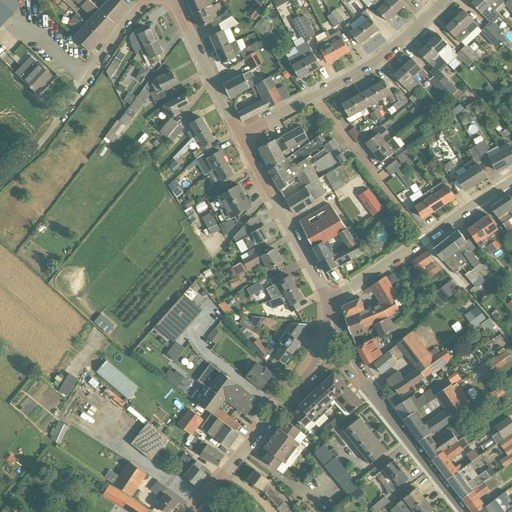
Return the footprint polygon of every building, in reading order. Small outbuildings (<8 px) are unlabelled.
[(87,25),(103,40),(116,25),(114,24),(101,11),(88,0),(74,0),(94,18),(87,25)] [(128,8),(119,0),(101,0),(106,5),(101,11),(114,24),(128,8)] [(194,14),(212,6),(209,0),(191,0),(189,1),(194,14)] [(255,19),(265,6),(257,0),(247,13),(255,19)] [(397,14),(383,0),(377,0),(372,5),(388,22),(397,14)] [(400,0),(383,0),(397,14),(406,5),(400,0)] [(486,19),(495,11),(485,0),(475,0),(472,4),(486,19)] [(485,0),(495,11),(504,2),(502,0),(485,0)] [(0,28),(14,14),(0,1),(0,28)] [(200,28),(211,23),(214,28),(219,25),(232,17),(227,11),(226,11),(226,14),(218,18),(212,6),(194,14),(200,28)] [(331,13),(332,14),(339,25),(344,21),(336,9),(331,13)] [(360,25),(369,38),(379,30),(365,11),(361,14),(366,21),(360,25)] [(464,11),(455,19),(470,35),(479,26),(464,11)] [(75,38),(91,53),(103,40),(87,25),(76,14),(67,24),(78,34),(75,38)] [(333,28),(339,25),(332,14),(327,17),(333,28)] [(219,25),(222,32),(211,37),(216,50),(229,44),(224,32),(239,25),(232,17),(219,25)] [(263,36),(268,29),(265,27),(269,23),(263,18),(259,23),(254,28),(263,36)] [(294,21),(298,29),(304,41),(310,38),(303,25),(300,18),(294,21)] [(470,35),(455,19),(446,28),(460,43),(470,35)] [(485,26),(486,27),(498,39),(504,33),(491,20),(485,26)] [(303,25),(310,38),(315,36),(308,23),(303,25)] [(369,38),(360,25),(354,30),(349,24),(345,27),(360,45),(369,38)] [(137,43),(140,50),(157,41),(151,29),(145,32),(142,27),(134,31),(139,42),(137,43)] [(498,39),(486,27),(482,31),(495,45),(499,40),(498,39)] [(136,54),(140,50),(137,43),(139,42),(134,31),(130,37),(132,47),(136,54)] [(339,32),(328,37),(339,58),(350,53),(339,32)] [(449,53),(453,50),(439,35),(428,44),(438,54),(444,48),(449,53)] [(339,58),(328,37),(317,44),(328,64),(339,58)] [(157,41),(140,50),(143,56),(146,55),(151,66),(160,61),(157,56),(163,53),(157,41)] [(235,57),(241,54),(242,53),(239,48),(236,41),(229,44),(216,50),(222,64),(235,58),(235,57)] [(242,53),(241,54),(244,59),(246,57),(256,51),(261,48),(266,45),(264,41),(260,43),(258,41),(242,52),(242,53)] [(321,68),(310,47),(307,42),(297,48),(299,53),(310,74),(321,68)] [(449,81),(440,71),(448,65),(438,54),(428,44),(419,53),(433,69),(430,72),(434,76),(443,86),(449,81)] [(467,45),(464,48),(461,51),(473,64),(478,59),(474,54),(475,53),(467,45)] [(263,64),(256,51),(246,57),(252,70),(263,64)] [(469,68),(473,64),(461,51),(457,54),(469,68)] [(299,53),(293,57),(288,59),(299,80),(310,74),(299,53)] [(16,73),(39,95),(55,78),(32,57),(16,73)] [(418,84),(424,79),(427,76),(412,59),(403,67),(418,84)] [(115,61),(107,72),(111,80),(121,65),(115,61)] [(136,79),(142,82),(148,71),(142,67),(136,79)] [(418,84),(403,67),(394,76),(409,93),(413,89),(418,84)] [(251,71),(243,75),(224,85),(230,99),(249,88),(257,84),(251,71)] [(151,97),(155,104),(167,99),(163,92),(178,84),(173,73),(165,77),(164,75),(157,79),(154,81),(151,84),(156,94),(151,97)] [(443,86),(434,76),(428,82),(440,94),(445,90),(442,87),(443,86)] [(257,85),(265,100),(238,114),(238,113),(238,114),(242,123),(243,122),(269,108),(269,109),(282,102),(270,78),(257,85)] [(392,104),(396,102),(384,81),(374,87),(381,100),(388,96),(392,104)] [(491,84),(486,89),(490,93),(495,89),(491,84)] [(375,112),(378,119),(382,117),(378,109),(379,107),(376,103),(381,100),(374,87),(363,93),(371,106),(375,112)] [(151,94),(144,89),(118,122),(117,121),(105,137),(113,143),(151,94)] [(407,100),(399,92),(394,95),(399,103),(393,106),(396,111),(406,103),(407,100)] [(353,99),(360,112),(371,106),(363,93),(353,99)] [(133,98),(127,94),(124,101),(130,104),(133,98)] [(409,99),(417,107),(422,103),(414,94),(409,99)] [(164,106),(171,118),(171,119),(180,114),(178,110),(189,104),(184,96),(164,106)] [(360,112),(353,99),(342,105),(349,118),(360,112)] [(417,110),(412,105),(407,110),(411,115),(417,110)] [(396,111),(393,106),(387,110),(391,115),(396,111)] [(375,112),(370,115),(374,122),(378,119),(375,112)] [(193,116),(185,121),(190,131),(187,133),(191,140),(197,136),(208,130),(201,118),(196,121),(193,116)] [(171,119),(171,118),(160,132),(167,138),(168,137),(178,125),(171,119)] [(178,125),(168,137),(173,141),(183,129),(178,125)] [(362,130),(367,137),(372,133),(366,125),(361,129),(362,130)] [(503,129),(498,125),(495,128),(499,133),(503,129)] [(302,127),(289,133),(259,149),(270,171),(286,160),(310,143),(302,127)] [(389,133),(385,129),(366,144),(374,153),(387,143),(382,138),(389,133)] [(510,135),(507,129),(500,133),(503,139),(510,135)] [(196,159),(204,155),(203,154),(212,149),(209,144),(215,141),(208,130),(197,136),(201,142),(198,144),(200,149),(193,153),(196,159)] [(363,140),(367,137),(362,130),(358,133),(363,140)] [(321,135),(310,143),(286,160),(270,171),(269,171),(280,192),(289,186),(287,183),(297,176),(310,167),(338,147),(333,140),(327,144),(321,135)] [(405,145),(404,145),(400,148),(393,138),(387,143),(374,153),(381,163),(394,153),(397,157),(407,150),(408,149),(405,145)] [(475,147),(482,159),(489,155),(486,149),(489,148),(485,141),(475,147)] [(511,146),(511,147),(501,153),(508,166),(511,163),(511,146)] [(475,163),(482,159),(475,147),(465,152),(468,158),(471,156),(475,163)] [(203,154),(204,155),(210,166),(213,164),(216,170),(227,163),(220,152),(215,155),(212,149),(203,154)] [(396,157),(402,164),(412,157),(407,150),(397,157),(396,157)] [(497,172),(508,166),(501,153),(490,159),(497,172)] [(342,164),(346,161),(342,154),(337,157),(342,164)] [(414,184),(407,175),(396,160),(385,169),(391,176),(396,172),(408,188),(414,184)] [(448,171),(455,166),(452,161),(445,165),(448,171)] [(217,192),(223,188),(231,183),(228,178),(234,175),(227,163),(216,170),(208,174),(211,181),(216,178),(218,182),(213,185),(217,192)] [(178,168),(174,164),(170,167),(174,172),(178,168)] [(478,165),(468,172),(476,185),(487,178),(478,165)] [(310,167),(297,176),(305,189),(286,201),(294,214),(314,202),(308,190),(307,191),(305,187),(317,180),(310,167)] [(336,169),(328,172),(333,189),(342,187),(336,169)] [(465,191),(476,185),(468,172),(457,178),(465,191)] [(318,180),(317,180),(305,187),(307,191),(308,190),(314,202),(326,193),(318,180)] [(185,192),(174,181),(168,186),(177,199),(185,192)] [(448,187),(447,187),(444,181),(434,188),(445,205),(455,198),(448,187)] [(247,198),(247,197),(246,198),(245,195),(240,186),(214,200),(227,221),(220,225),(226,237),(238,223),(234,217),(252,207),(247,198)] [(423,195),(420,188),(410,193),(414,200),(423,195)] [(422,197),(433,212),(445,205),(434,188),(422,195),(423,196),(422,197)] [(383,209),(369,189),(358,197),(373,216),(383,209)] [(511,198),(509,195),(502,200),(511,214),(511,198)] [(423,219),(433,212),(422,197),(413,203),(423,219)] [(185,203),(182,205),(185,210),(188,208),(195,205),(192,199),(185,202),(185,203)] [(511,229),(511,214),(502,200),(491,208),(499,220),(500,219),(508,232),(511,229)] [(300,222),(304,231),(314,248),(313,249),(314,250),(324,243),(339,233),(339,234),(346,230),(335,213),(330,204),(300,222)] [(388,218),(393,224),(399,218),(394,212),(388,218)] [(220,231),(211,213),(202,218),(211,236),(220,231)] [(495,235),(500,232),(489,215),(478,223),(497,250),(502,246),(495,235)] [(248,250),(258,245),(259,245),(269,239),(263,227),(258,230),(251,218),(234,239),(236,244),(243,240),(248,250)] [(478,223),(468,230),(482,250),(487,247),(491,254),(497,250),(478,223)] [(353,225),(346,230),(353,240),(358,237),(360,236),(353,225)] [(339,234),(344,243),(348,249),(360,242),(358,237),(353,240),(346,230),(339,234)] [(480,265),(470,253),(476,249),(469,240),(467,242),(458,231),(450,237),(463,254),(468,261),(474,269),(480,265)] [(462,267),(468,261),(463,254),(450,237),(442,243),(451,255),(462,267)] [(321,263),(327,274),(341,266),(341,265),(365,251),(360,242),(348,249),(342,252),(321,263)] [(321,263),(342,252),(339,246),(332,250),(331,247),(326,249),(324,243),(314,250),(321,263)] [(463,268),(462,267),(451,255),(442,243),(433,249),(443,261),(444,261),(456,274),(460,279),(464,276),(460,271),(463,268)] [(249,257),(260,251),(257,247),(247,253),(249,257)] [(260,251),(249,257),(242,261),(247,270),(264,261),(269,270),(282,263),(275,250),(263,257),(260,251)] [(411,262),(417,272),(434,261),(428,251),(411,262)] [(242,270),(239,265),(233,268),(236,274),(242,270)] [(210,269),(204,273),(207,278),(212,274),(210,269)] [(474,269),(470,272),(469,272),(465,275),(471,283),(480,275),(474,269)] [(284,280),(281,273),(269,279),(273,286),(275,285),(278,290),(279,290),(282,288),(286,294),(296,288),(290,277),(284,280)] [(393,283),(398,279),(394,273),(389,277),(393,283)] [(485,281),(480,275),(471,283),(476,288),(485,281)] [(398,297),(391,286),(386,279),(386,278),(386,277),(364,291),(367,295),(373,291),(380,303),(365,309),(361,300),(361,299),(359,300),(360,301),(342,307),(346,318),(358,313),(359,315),(364,328),(373,325),(374,326),(389,318),(399,310),(394,300),(398,297)] [(260,282),(247,288),(251,295),(263,289),(260,282)] [(444,302),(456,292),(448,283),(436,293),(444,302)] [(286,294),(281,296),(269,301),(272,308),(286,302),(292,313),(300,308),(297,303),(303,300),(296,288),(286,294)] [(156,326),(174,341),(201,311),(183,295),(156,326)] [(218,305),(228,317),(235,315),(225,302),(218,305)] [(475,329),(486,320),(477,307),(465,315),(475,329)] [(94,321),(108,334),(116,325),(102,312),(94,321)] [(359,315),(346,320),(345,320),(352,338),(366,333),(364,328),(359,315)] [(253,325),(249,322),(243,318),(240,323),(252,332),(255,327),(253,325)] [(393,326),(389,318),(374,326),(380,337),(395,330),(393,326)] [(489,319),(480,325),(485,331),(494,325),(489,319)] [(278,343),(293,354),(301,343),(296,339),(307,325),(292,323),(278,343)] [(251,335),(244,327),(240,330),(247,339),(251,335)] [(208,339),(216,345),(224,335),(216,329),(208,339)] [(428,354),(423,347),(412,333),(412,332),(409,335),(408,335),(374,365),(382,374),(397,362),(397,361),(405,354),(417,371),(419,369),(421,372),(434,362),(432,358),(437,355),(439,354),(436,349),(428,354)] [(356,348),(366,366),(377,359),(374,353),(381,349),(375,338),(356,348)] [(257,340),(251,345),(262,357),(268,352),(257,340)] [(177,342),(167,355),(176,362),(186,349),(177,342)] [(293,354),(278,343),(274,349),(276,350),(269,360),(276,365),(279,360),(285,364),(293,354)] [(437,355),(432,358),(434,362),(421,372),(419,369),(404,379),(391,387),(393,389),(394,388),(399,395),(429,375),(452,359),(445,350),(437,355)] [(511,357),(506,350),(479,368),(486,378),(511,360),(511,357)] [(129,400),(139,388),(107,362),(98,373),(129,400)] [(258,400),(227,377),(210,364),(198,381),(209,389),(198,404),(205,409),(211,413),(214,415),(225,400),(246,415),(246,416),(246,417),(258,400)] [(257,364),(247,377),(262,389),(267,382),(270,384),(277,375),(266,367),(265,369),(257,364)] [(391,387),(404,379),(400,372),(387,381),(391,387)] [(325,381),(339,397),(349,388),(335,373),(326,381),(325,381)] [(448,378),(453,385),(461,380),(456,373),(448,378)] [(71,374),(60,392),(68,397),(79,379),(71,374)] [(451,385),(445,389),(437,395),(438,397),(427,404),(414,413),(404,419),(420,442),(429,435),(443,426),(444,426),(454,420),(453,419),(491,392),(487,386),(481,390),(479,388),(473,392),(468,386),(470,384),(466,378),(453,387),(451,385)] [(336,399),(339,397),(325,381),(325,382),(317,389),(333,407),(339,402),(336,399)] [(404,419),(414,413),(427,404),(438,397),(437,395),(445,389),(441,383),(416,400),(413,395),(395,407),(404,419)] [(501,387),(490,394),(494,400),(505,393),(501,387)] [(349,388),(339,397),(336,399),(339,402),(343,407),(355,395),(351,391),(351,390),(350,390),(349,388)] [(333,407),(317,389),(308,397),(324,415),(333,407)] [(343,407),(351,415),(363,404),(355,395),(343,407)] [(299,406),(301,408),(312,421),(314,423),(324,415),(308,397),(307,397),(308,398),(299,406)] [(304,428),(312,421),(301,408),(293,416),(304,428)] [(177,425),(191,436),(203,420),(189,409),(177,425)] [(201,428),(229,449),(240,434),(227,425),(214,415),(211,413),(201,428)] [(386,451),(385,451),(381,447),(382,446),(377,440),(376,440),(372,436),(374,435),(369,429),(368,429),(364,425),(365,424),(361,418),(344,431),(346,433),(344,435),(350,442),(352,441),(355,444),(353,446),(359,453),(360,452),(363,455),(362,457),(367,464),(369,463),(371,464),(387,452),(386,451)] [(329,433),(339,424),(335,419),(325,428),(329,433)] [(448,427),(451,433),(436,444),(429,435),(420,442),(432,459),(457,442),(464,437),(468,435),(462,426),(458,420),(448,427)] [(51,440),(60,445),(69,426),(58,422),(51,440)] [(151,461),(170,439),(149,422),(131,444),(151,461)] [(281,430),(280,429),(265,448),(269,452),(263,460),(277,470),(283,462),(285,464),(289,459),(291,461),(299,450),(297,449),(300,444),(295,440),(301,432),(287,422),(281,430)] [(498,443),(511,433),(511,422),(491,437),(491,438),(487,441),(483,436),(482,437),(476,441),(481,447),(485,453),(496,445),(498,443)] [(511,433),(498,443),(507,455),(499,461),(504,468),(511,462),(511,433)] [(189,448),(218,467),(225,456),(208,444),(196,437),(189,448)] [(470,445),(464,437),(457,442),(432,459),(432,460),(447,480),(463,468),(460,464),(455,468),(449,461),(463,451),(463,450),(470,445)] [(355,481),(336,458),(339,455),(333,448),(330,451),(325,445),(314,454),(327,470),(348,497),(360,488),(355,481)] [(467,453),(471,460),(480,454),(475,448),(467,453)] [(463,468),(447,480),(462,500),(486,482),(495,475),(494,474),(490,478),(485,471),(473,480),(472,479),(468,482),(465,478),(471,473),(469,469),(483,458),(481,455),(463,468)] [(191,457),(179,472),(185,477),(185,476),(198,487),(207,476),(199,470),(203,466),(191,457)] [(386,485),(392,493),(410,479),(404,471),(403,471),(394,460),(382,470),(376,475),(385,486),(386,485)] [(109,470),(104,478),(131,496),(146,474),(130,462),(120,477),(109,470)] [(491,475),(495,472),(491,466),(487,469),(491,475)] [(262,491),(278,508),(277,509),(279,511),(284,511),(289,507),(284,502),(271,488),(267,493),(264,489),(269,481),(255,471),(248,481),(262,491)] [(481,511),(486,507),(479,498),(490,491),(489,490),(500,482),(495,475),(486,482),(462,500),(471,511),(478,511),(481,511)] [(171,511),(178,504),(164,492),(167,489),(157,481),(150,490),(162,499),(157,506),(164,511),(171,511)] [(148,511),(126,497),(127,497),(110,486),(104,495),(131,511),(148,511)] [(400,498),(403,502),(399,504),(405,511),(409,511),(425,499),(417,489),(410,494),(408,492),(400,498)] [(372,508),(374,511),(377,511),(389,502),(385,497),(372,508)] [(497,498),(486,507),(481,511),(505,511),(507,511),(497,498)] [(330,499),(325,503),(332,511),(336,508),(330,499)] [(425,499),(409,511),(430,511),(434,510),(425,499)]
